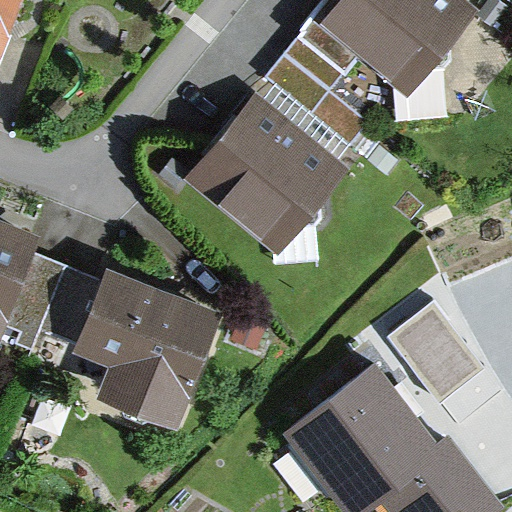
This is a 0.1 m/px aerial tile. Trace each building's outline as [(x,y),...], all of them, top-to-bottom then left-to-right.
[(0,0),(0,60),(22,0),(0,0)] [(470,0),(330,0),(312,23),(407,95),(477,5),(470,0)] [(259,93),(183,184),(275,260),(351,169),(259,93)] [(0,340),(37,236),(0,222),(0,340)] [(215,303),(106,264),(76,349),(105,360),(92,394),(172,423),(215,303)] [(494,511),(502,506),(372,352),(285,424),(357,511),(377,494),(391,511),(494,511)]
